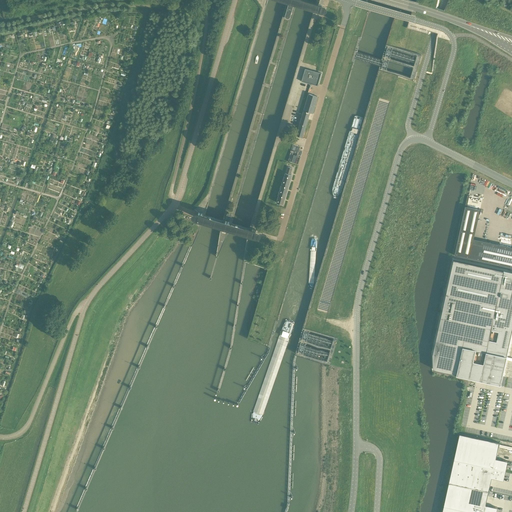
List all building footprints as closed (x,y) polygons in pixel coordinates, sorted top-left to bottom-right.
[(283,0),(290,2),(285,18),(287,18),(289,19),(294,3),(317,10),(321,11),(322,5),(320,5),(318,4),(303,0),(283,0)] [(386,43),(379,69),(399,75),(414,79),(421,53),(408,50),(386,43)] [(305,69),(301,81),(318,86),(322,74),(322,73),(305,68),(305,69)] [(302,137),(310,113),(310,112),(313,113),(318,96),(309,94),(303,114),(299,113),(298,117),(302,118),(297,136),(302,137)] [(296,163),(298,153),(291,152),(289,161),(296,163)] [(291,175),(286,173),(283,183),(289,185),(292,175),(291,175)] [(286,194),(289,185),(283,183),(280,192),(286,194)] [(283,204),(286,194),(280,192),(277,202),(283,204)] [(197,218),(224,226),(226,227),(228,227),(255,235),(257,230),(229,222),(231,216),(231,214),(230,214),(228,214),(227,215),(226,220),(198,212),(197,218)] [(480,253),(479,261),(511,267),(511,252),(482,245),(481,246),(482,246),(480,253)] [(443,308),(433,354),(433,369),(456,374),(501,384),(511,331),(511,271),(504,270),(453,259),(443,308)] [(298,346),(295,354),(332,364),(339,338),(323,333),(303,327),(301,334),(298,346)] [(466,403),(462,426),(464,426),(466,416),(469,417),(471,404),(466,403)] [(459,434),(442,511),(496,511),(497,507),(486,505),(492,478),(503,480),(508,461),(496,458),(499,442),(459,434)]
